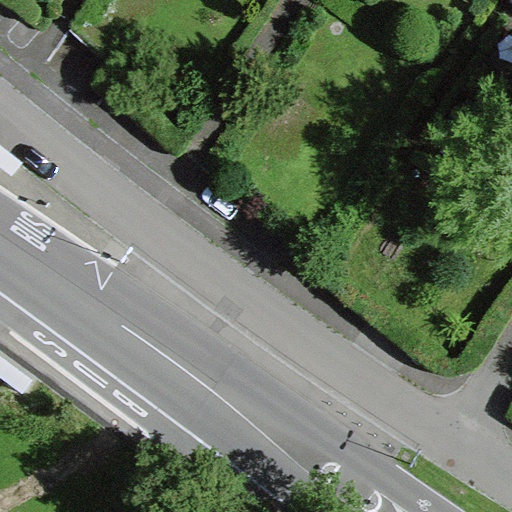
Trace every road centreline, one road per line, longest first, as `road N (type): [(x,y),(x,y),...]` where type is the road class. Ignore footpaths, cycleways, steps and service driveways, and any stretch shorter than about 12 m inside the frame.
road 1 (residential): [(0,82),(238,282),(454,441)]
road 2 (primary): [(386,511),(0,231)]
